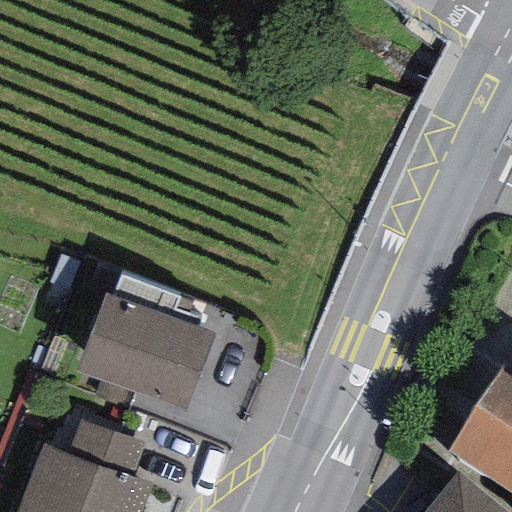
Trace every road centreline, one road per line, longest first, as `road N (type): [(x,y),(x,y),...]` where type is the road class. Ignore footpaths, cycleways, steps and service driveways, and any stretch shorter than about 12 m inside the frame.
road 1 (primary): [(446,155),(289,511)]
road 2 (primary): [(509,30),(446,155)]
